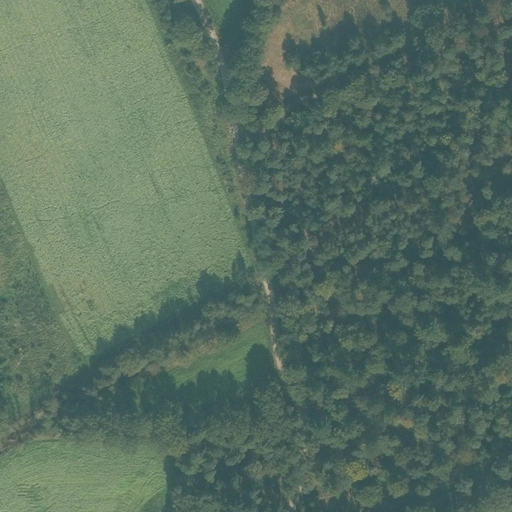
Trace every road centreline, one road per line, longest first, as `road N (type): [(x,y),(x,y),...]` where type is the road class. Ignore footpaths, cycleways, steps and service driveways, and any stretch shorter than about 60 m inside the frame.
road 1 (track): [(235,123),(274,352),(307,418),(292,511)]
road 2 (track): [(235,123),(503,0)]
road 3 (track): [(186,0),(235,123)]
